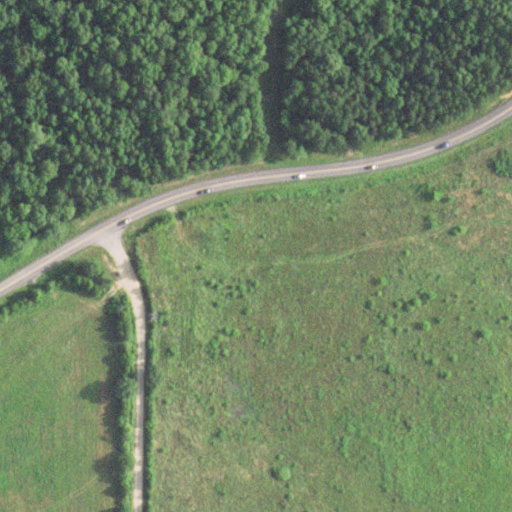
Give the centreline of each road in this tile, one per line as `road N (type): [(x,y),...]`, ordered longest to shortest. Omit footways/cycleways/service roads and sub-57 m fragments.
road 1 (residential): [(0,291),(187,189),(394,157),(494,119),(511,103)]
road 2 (residential): [(103,229),(137,303),(135,511)]
